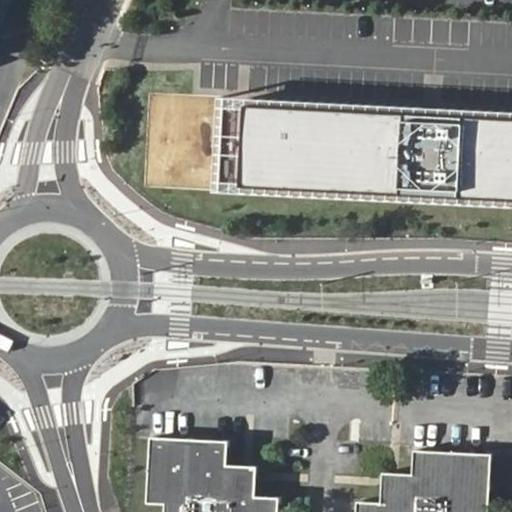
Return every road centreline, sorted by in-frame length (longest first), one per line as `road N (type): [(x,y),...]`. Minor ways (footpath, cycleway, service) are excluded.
road 1 (tertiary): [(114,326),(181,319),(511,344)]
road 2 (tertiary): [(511,265),(254,264),(165,258),(120,242)]
road 3 (unclassified): [(25,353),(64,477),(85,511)]
road 4 (unclassified): [(86,511),(73,410),(85,349)]
road 5 (unclassified): [(73,66),(52,97),(17,208)]
road 6 (unclassified): [(83,207),(67,150),(73,66)]
